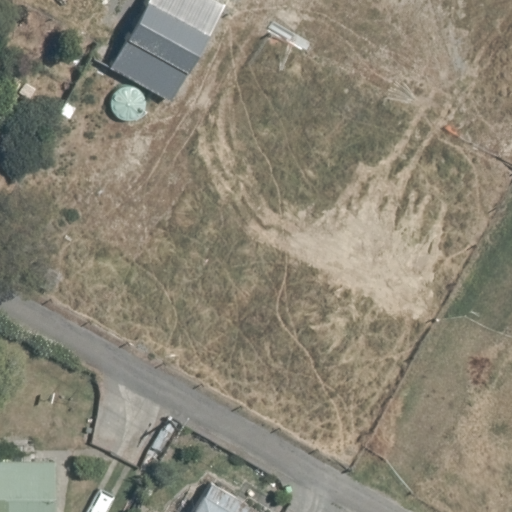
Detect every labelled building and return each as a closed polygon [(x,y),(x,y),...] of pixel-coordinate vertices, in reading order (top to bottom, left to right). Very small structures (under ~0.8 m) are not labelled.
[(231,3),(225,0),(148,0),(114,62),(177,98),(231,3)] [(389,0),(342,0),(325,34),(363,53),(389,0)] [(104,119),(55,93),(31,139),(81,164),(104,119)] [(138,137),(114,123),(82,177),(106,191),(138,137)] [(58,511),(59,461),(0,460),(0,511),(58,511)] [(268,511),(214,479),(194,511),(268,511)]
